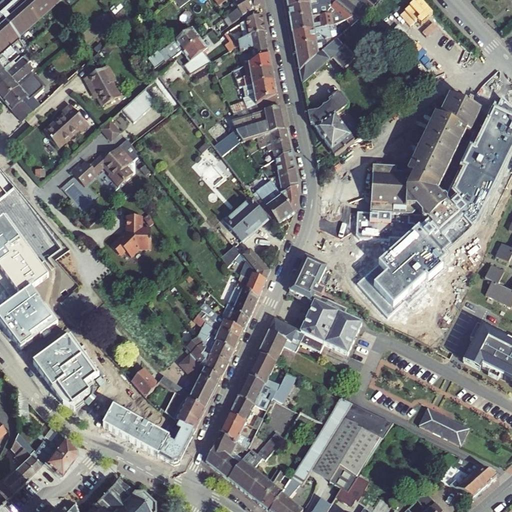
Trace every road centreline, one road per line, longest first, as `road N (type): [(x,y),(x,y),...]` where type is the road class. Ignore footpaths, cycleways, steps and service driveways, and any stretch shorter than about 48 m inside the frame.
road 1 (residential): [(276,0),(311,207),(185,484)]
road 2 (tertiary): [(101,445),(68,427),(0,347)]
